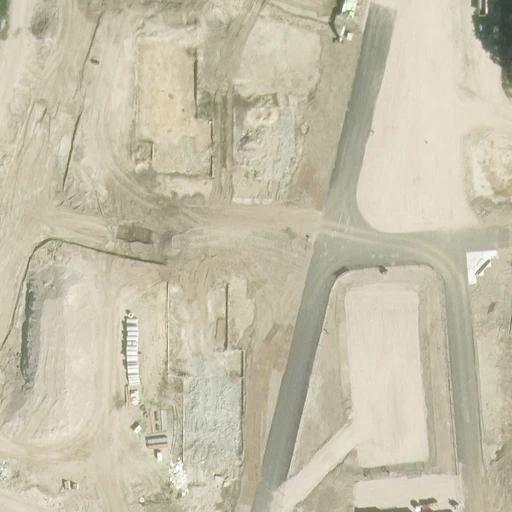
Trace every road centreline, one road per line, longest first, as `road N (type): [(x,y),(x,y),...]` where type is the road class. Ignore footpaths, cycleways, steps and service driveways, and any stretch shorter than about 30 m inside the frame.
road 1 (residential): [(329,251),(22,218)]
road 2 (residential): [(473,511),(453,240)]
road 3 (residential): [(261,511),(329,251)]
road 4 (residential): [(453,240),(436,0)]
road 5 (residential): [(329,251),(389,22)]
road 6 (residential): [(82,0),(22,218)]
road 7 (residential): [(453,240),(329,251)]
